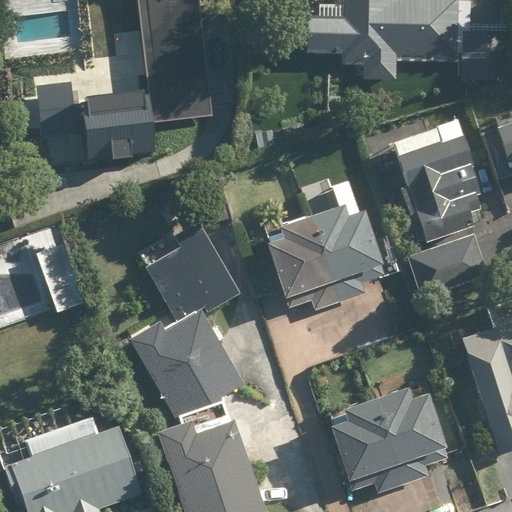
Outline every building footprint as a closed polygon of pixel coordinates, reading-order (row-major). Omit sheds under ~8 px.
[(78,0),(0,0),(0,21),(4,60),(84,51),(78,0)] [(216,123),(201,0),(128,0),(140,97),(76,105),(82,159),(155,151),(152,130),(216,123)] [(338,0),(338,21),(297,19),(296,57),(333,58),(332,69),(358,70),(357,86),(376,87),(376,81),(392,82),(393,60),(457,62),(456,81),(510,83),(511,34),(451,32),(452,0),(338,0)] [(127,56),(73,60),(76,99),(130,95),(127,56)] [(511,183),(511,112),(484,122),(498,162),(504,160),(511,183)] [(485,221),(452,125),(382,149),(414,245),(485,221)] [(272,127),(249,131),(253,150),(276,146),(272,127)] [(219,180),(195,187),(207,228),(231,221),(219,180)] [(377,269),(345,185),(331,190),(327,180),(305,188),(314,214),(270,231),(273,241),(259,246),(281,305),(304,296),(311,314),(362,294),(356,277),(377,269)] [(147,437),(175,511),(260,511),(218,401),(241,386),(200,321),(239,296),(193,224),(166,241),(171,249),(138,270),(173,324),(158,333),(152,323),(120,344),(173,427),(147,437)] [(471,236),(402,261),(419,305),(487,280),(471,236)] [(511,321),(451,344),(494,460),(511,453),(511,321)] [(336,426),(320,432),(342,496),(371,485),(375,496),(427,478),(424,469),(442,463),(419,397),(403,402),(399,391),(332,415),(336,426)] [(22,464),(0,472),(0,482),(11,511),(95,511),(137,497),(112,431),(90,439),(83,418),(15,443),(22,464)]
